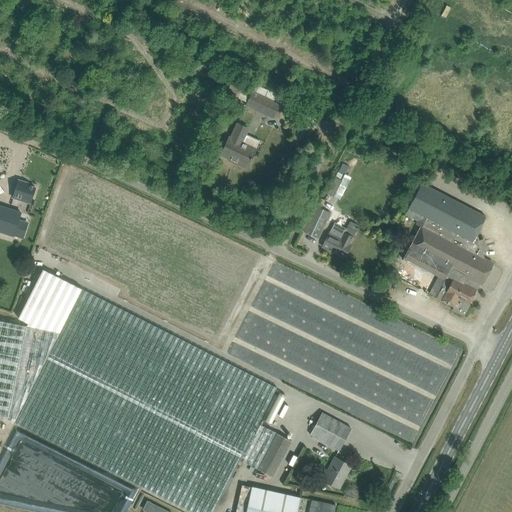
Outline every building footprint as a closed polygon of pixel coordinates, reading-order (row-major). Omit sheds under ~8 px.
[(111,0),(108,8),(114,11),(119,0),(111,0)] [(243,22),(253,0),(245,0),(236,18),(243,22)] [(290,8),(292,2),(287,0),(284,0),(283,6),(290,8)] [(311,14),(315,0),(305,0),(302,10),(311,14)] [(166,13),(172,15),(177,4),(171,1),(166,13)] [(271,35),(279,40),(291,17),(272,7),(268,14),(279,19),(271,35)] [(445,18),(450,20),(455,9),(450,7),(445,18)] [(59,10),(50,27),(63,33),(72,16),(59,10)] [(5,20),(0,28),(0,39),(2,41),(12,25),(5,20)] [(195,24),(193,29),(186,26),(182,34),(211,47),(217,34),(195,24)] [(361,31),(357,41),(369,46),(376,29),(370,26),(366,34),(361,31)] [(260,27),(258,34),(266,35),(267,28),(260,27)] [(158,61),(163,64),(173,41),(155,33),(150,44),(163,49),(158,61)] [(30,55),(39,37),(33,34),(24,52),(30,55)] [(112,55),(121,38),(115,35),(106,51),(112,55)] [(310,49),(316,52),(322,38),(315,36),(310,49)] [(8,50),(15,53),(19,43),(12,41),(8,50)] [(60,72),(70,48),(59,43),(49,68),(60,72)] [(346,74),(351,62),(356,65),(361,53),(342,44),(331,67),(346,74)] [(196,60),(199,50),(188,47),(185,57),(196,60)] [(176,72),(188,57),(181,52),(169,68),(176,72)] [(148,93),(153,84),(121,66),(117,73),(122,75),(119,81),(129,87),(132,84),(148,93)] [(116,100),(122,88),(110,83),(105,95),(116,100)] [(273,118),(280,103),(253,91),(246,105),(273,118)] [(33,109),(36,102),(21,96),(18,104),(33,109)] [(74,103),(70,111),(75,114),(73,119),(77,122),(84,108),(74,103)] [(199,141),(206,129),(189,120),(183,131),(199,141)] [(248,128),(238,123),(231,138),(229,137),(221,154),(247,166),(255,149),(241,143),(248,128)] [(344,201),(354,181),(347,178),(337,198),(344,201)] [(28,183),(18,180),(13,197),(19,199),(19,197),(31,201),(35,187),(28,185),(28,183)] [(484,216),(421,183),(405,214),(417,220),(415,224),(421,227),(422,226),(483,258),(484,257),(482,251),(483,249),(485,249),(483,241),(481,242),(479,241),(477,235),(475,234),(485,215),(484,216)] [(21,213),(0,205),(0,230),(14,235),(21,213)] [(316,206),(304,231),(318,238),(330,213),(316,206)] [(351,245),(350,244),(354,236),(357,230),(348,225),(346,228),(335,222),(327,238),(322,247),(344,258),(351,245)] [(421,227),(405,258),(442,278),(444,279),(443,282),(444,283),(441,288),(437,297),(454,307),(452,310),(464,316),(470,305),(469,304),(476,290),(480,283),(481,284),(493,263),(492,263),(483,258),(422,226),(421,227)] [(276,386),(82,288),(44,269),(19,318),(28,322),(26,327),(0,321),(0,418),(14,423),(190,511),(213,511),(240,459),(274,476),(292,440),(258,422),(276,386)] [(277,427),(288,397),(281,394),(270,424),(277,427)] [(322,412),(310,434),(339,450),(351,428),(322,412)] [(346,475),(351,465),(335,457),(323,479),(339,488),(339,487),(338,486),(344,474),(346,475)] [(293,472),(297,473),(301,472),(303,468),(297,465),(293,472)] [(296,511),(300,497),(252,486),(246,511),(296,511)] [(333,511),(336,504),(312,499),(308,511),(333,511)] [(143,509),(148,511),(169,511),(148,500),(143,509)]
